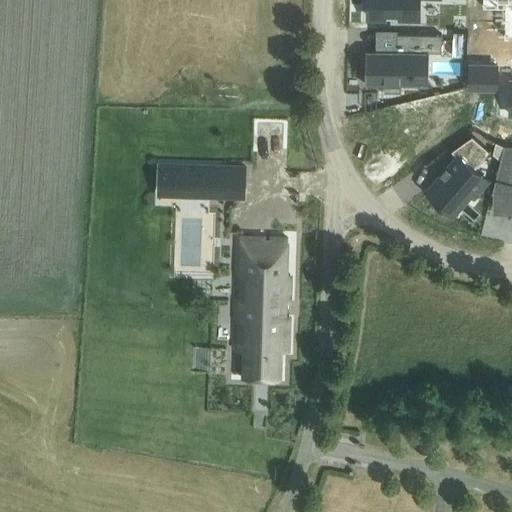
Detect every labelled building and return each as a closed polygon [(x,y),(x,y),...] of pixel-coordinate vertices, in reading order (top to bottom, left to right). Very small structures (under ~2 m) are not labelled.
[(368,0),(369,17),(418,18),(418,0),(368,0)] [(511,0),(482,0),(482,9),(499,9),(504,9),(504,38),(504,39),(511,39),(511,0)] [(366,50),(366,82),(385,83),(385,91),(401,91),(401,83),(413,83),(414,67),(419,67),(419,51),(442,51),(442,34),(398,33),(397,51),(366,50)] [(498,88),(498,64),(470,64),(470,88),(498,88)] [(380,137),(399,163),(423,146),(430,156),(456,137),(442,116),(430,125),(419,109),(380,137)] [(442,173),(428,189),(439,199),(438,200),(441,203),(442,202),(451,209),(467,190),(474,196),(488,180),(474,168),(490,150),(472,135),(451,150),(457,155),(449,165),(447,164),(440,172),(442,173)] [(500,159),(504,144),(496,140),(493,153),(500,159)] [(511,191),(511,144),(504,144),(500,159),(492,191),(511,191)] [(162,197),(249,200),(250,175),(228,174),(207,173),(186,172),(186,169),(163,168),(162,197)] [(295,201),(284,196),(278,210),(289,214),(295,201)] [(280,376),(280,349),(288,349),(289,315),(284,315),(285,300),(289,301),(290,275),(286,274),(287,237),(270,237),(270,240),(266,240),(266,236),(241,236),(241,253),(240,253),(239,276),(239,299),(238,299),(238,321),(237,341),(237,348),(244,349),(253,349),(253,376),(280,376)]
